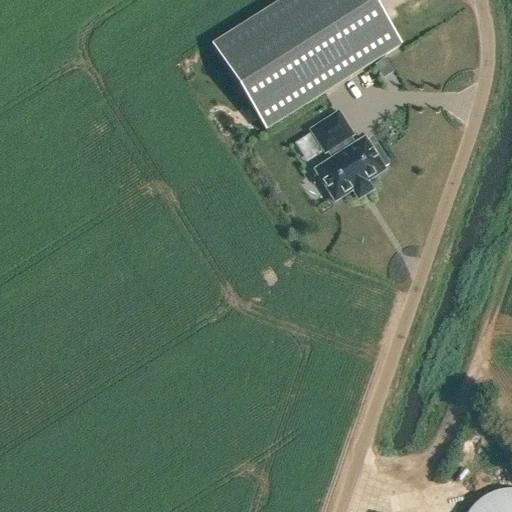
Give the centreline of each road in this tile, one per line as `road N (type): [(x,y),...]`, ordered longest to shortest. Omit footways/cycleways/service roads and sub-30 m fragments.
road 1 (unclassified): [(339,511),(476,109),(488,52),(480,0)]
road 2 (unknown): [(476,109),(343,94)]
